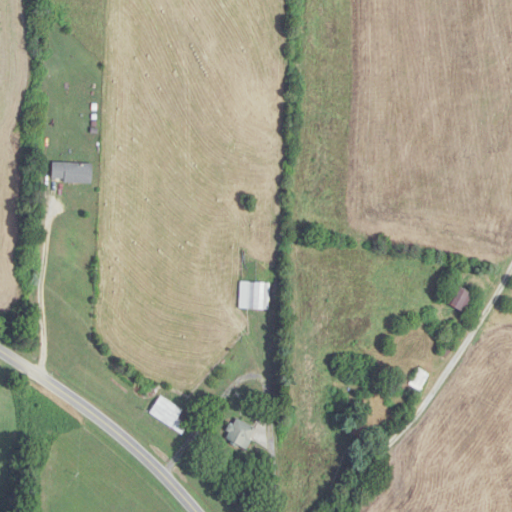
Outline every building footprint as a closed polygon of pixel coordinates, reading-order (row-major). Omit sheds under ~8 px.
[(54,183),(94,183),(94,163),(54,163),(54,183)] [(270,282),(241,282),(241,309),(270,309),(270,282)] [(453,304),(470,313),(480,296),(463,286),(453,304)] [(411,383),(421,390),(431,375),(422,368),(411,383)] [(184,411),(163,396),(151,412),(183,436),(190,426),(179,418),(184,411)] [(246,449),(257,430),(238,418),(226,437),(246,449)]
